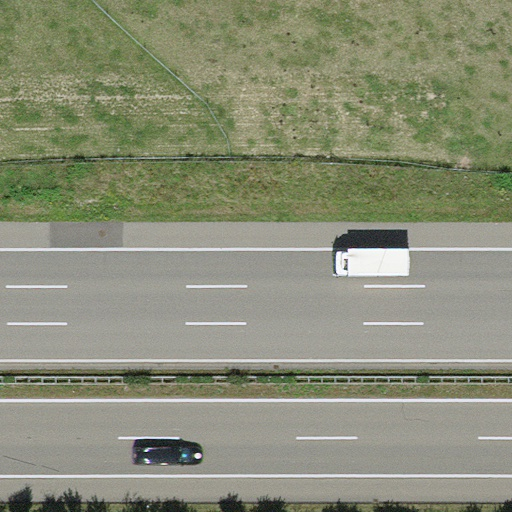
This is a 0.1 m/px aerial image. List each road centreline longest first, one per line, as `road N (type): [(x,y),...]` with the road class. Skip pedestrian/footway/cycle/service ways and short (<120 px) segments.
road 1 (motorway): [(0,438),(511,438)]
road 2 (motorway): [(511,304),(0,304)]
